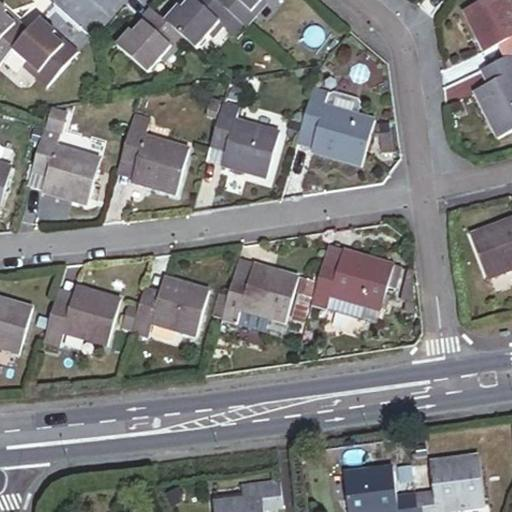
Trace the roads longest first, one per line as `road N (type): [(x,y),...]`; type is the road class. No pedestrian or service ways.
road 1 (tertiary): [(449,387),(22,439)]
road 2 (residential): [(422,195),(0,250)]
road 3 (residential): [(422,195),(403,62),(385,25),(357,0)]
road 4 (residential): [(449,387),(422,195)]
